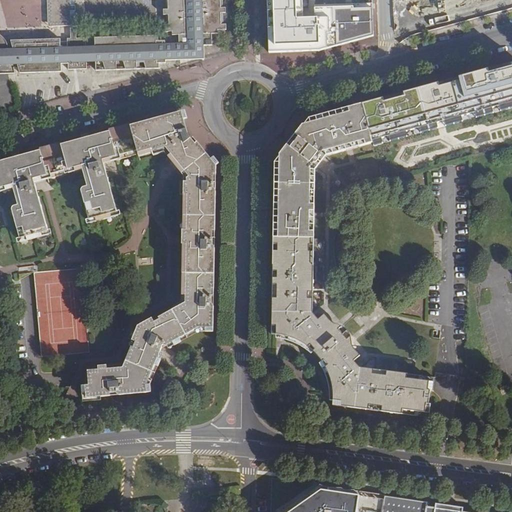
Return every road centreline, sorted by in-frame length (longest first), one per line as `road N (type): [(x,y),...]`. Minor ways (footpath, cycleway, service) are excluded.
road 1 (residential): [(242,434),(246,142)]
road 2 (tertiary): [(511,470),(242,434)]
road 3 (tertiary): [(248,448),(511,482)]
road 4 (tertiary): [(0,474),(126,448),(248,448)]
road 5 (tertiary): [(242,434),(126,435),(0,462)]
road 6 (residential): [(216,88),(8,139)]
road 7 (residential): [(0,381),(35,375),(26,277)]
road 8 (residential): [(391,66),(511,33)]
